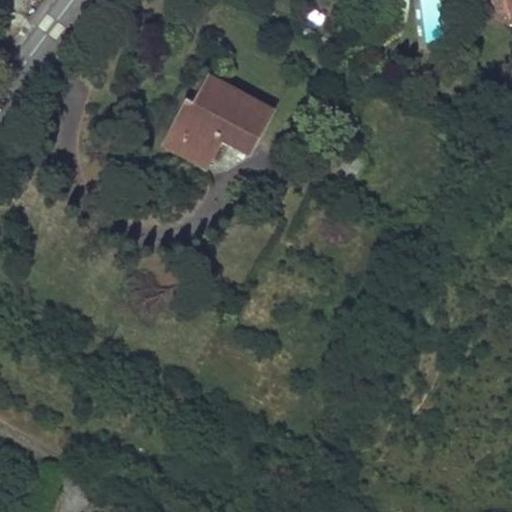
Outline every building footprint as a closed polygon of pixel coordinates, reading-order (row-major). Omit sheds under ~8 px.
[(511,0),(477,0),(509,18),(511,13),(511,0)] [(353,41),(327,26),(319,41),(345,55),(353,41)] [(186,100),(170,130),(208,151),(218,135),(248,150),(270,108),(208,74),(192,103),(186,100)] [(208,151),(170,130),(162,143),(201,165),(208,151)] [(337,145),(325,168),(339,175),(351,152),(337,145)]
